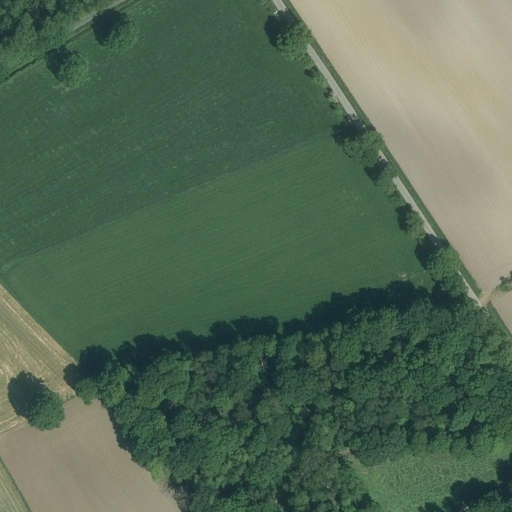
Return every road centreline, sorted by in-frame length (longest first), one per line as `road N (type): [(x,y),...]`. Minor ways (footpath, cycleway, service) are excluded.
road 1 (track): [(273,0),(511,370)]
road 2 (track): [(0,69),(113,0)]
